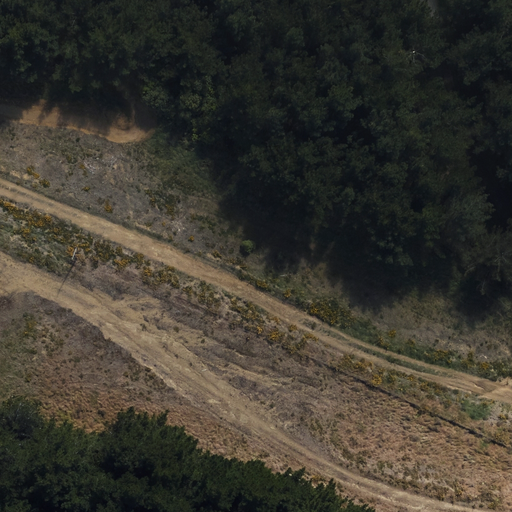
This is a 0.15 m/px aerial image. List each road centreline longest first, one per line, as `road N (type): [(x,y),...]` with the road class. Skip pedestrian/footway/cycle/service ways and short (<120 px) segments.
road 1 (track): [(467,511),(365,484),(236,413),(140,343),(0,261)]
road 2 (track): [(431,0),(486,174),(511,207)]
